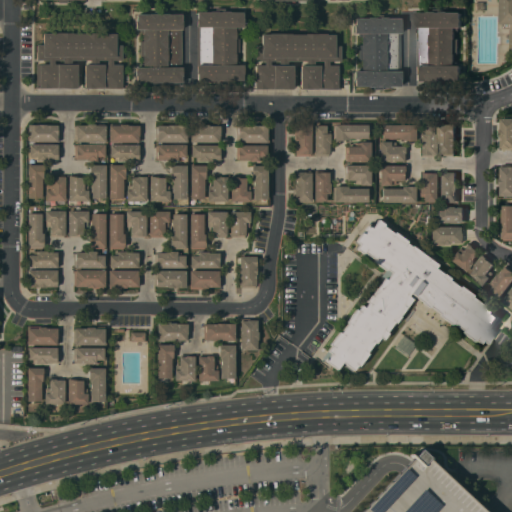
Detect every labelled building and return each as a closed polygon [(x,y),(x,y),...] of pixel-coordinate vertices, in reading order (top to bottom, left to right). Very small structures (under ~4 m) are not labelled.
[(511,24),(500,24),(500,0),(511,0),(511,48),(511,24)] [(210,11),(210,10),(218,10),(218,11),(222,11),(230,11),(243,11),(243,18),(244,18),(244,27),(239,27),(239,30),(236,30),(236,38),(239,38),(239,53),(236,53),(236,60),(235,60),(235,64),(243,64),(243,73),(243,80),(230,79),(230,80),(225,80),(225,83),(215,83),(215,80),(210,80),(197,79),(197,73),(196,73),(197,18),(197,11),(210,11)] [(429,12),(429,11),(437,11),(437,12),(440,12),(440,11),(449,11),(449,12),(462,12),(462,19),(462,27),(458,27),(458,31),(455,31),(455,38),(458,38),(458,53),(455,53),(455,62),(458,62),(458,65),(462,65),(462,74),(461,74),(461,80),(449,80),(449,81),(443,81),(443,84),(434,84),(434,81),(429,81),(429,80),(416,80),(416,74),(415,74),(415,18),(416,18),(416,12),(429,12)] [(149,13),(157,13),(161,13),(169,13),(182,13),(182,20),(182,75),(182,82),(169,82),(163,82),(163,85),(155,85),(155,82),(149,82),(136,82),(136,75),(135,75),(135,66),(141,66),(141,29),(136,29),(136,20),(136,13),(149,13)] [(368,17),(368,16),(374,16),(374,14),(383,14),(383,16),(388,16),(388,17),(401,17),(400,24),(401,24),(401,79),(400,79),(400,85),(387,85),(387,86),(382,86),(382,89),(373,89),(373,86),(368,86),(368,85),(355,85),(355,79),(354,79),(354,70),(363,70),(363,66),(361,66),(361,59),(358,59),(358,44),(362,44),(362,36),(359,36),(359,32),(354,32),(354,24),(355,24),(355,17),(368,17)] [(84,87),(84,64),(90,64),(91,59),(72,59),(72,64),(77,64),(77,88),(37,87),(37,79),(39,79),(40,63),(49,64),(49,59),(37,59),(37,44),(43,44),(43,33),(51,33),(51,32),(73,32),(87,33),(87,32),(108,32),(108,33),(116,33),(116,44),(122,44),(122,60),(113,59),(113,64),(122,64),(122,88),(84,87)] [(300,88),(300,64),(306,64),(306,60),(288,60),(288,64),(293,64),(293,88),(255,88),(255,64),(265,64),(265,60),(256,60),(256,45),(261,45),(261,33),(269,33),(269,32),(291,32),(291,33),(305,33),(327,33),(335,33),(335,45),(341,45),(341,60),(329,60),(329,65),(341,65),(341,89),(300,88)] [(511,150),(503,150),(503,148),(501,148),(502,136),(500,136),(500,128),(502,128),(502,118),(511,118),(511,150)] [(87,124),(87,123),(96,123),(96,122),(105,123),(105,141),(76,141),(76,135),(75,135),(75,124),(87,124)] [(109,141),(109,125),(110,125),(110,123),(119,122),(119,124),(127,123),(127,125),(139,124),(139,126),(140,126),(140,141),(139,141),(109,141)] [(39,124),(39,123),(47,124),(58,124),(58,125),(60,125),(60,141),(28,141),(28,124),(39,124)] [(311,123),(311,153),(310,153),(310,155),(295,155),(295,153),(295,142),(294,142),(294,134),(295,134),(295,123),(311,123)] [(168,125),(168,124),(176,124),(176,125),(187,125),(186,142),(157,142),(157,140),(155,140),(155,126),(157,126),(157,125),(168,125)] [(201,125),(201,124),(208,124),(208,125),(222,125),(221,142),(190,141),(190,125),(201,125)] [(238,142),(238,125),(250,125),(250,124),(257,124),(257,125),(267,125),(267,141),(238,142)] [(326,124),(326,130),(330,130),(330,143),(328,143),(328,155),(314,155),(314,124),(326,124)] [(368,138),(348,137),(348,139),(339,139),(333,139),(333,124),(335,124),(368,124),(368,138)] [(383,124),(416,124),(416,125),(417,125),(417,138),(416,138),(416,140),(408,140),(408,139),(402,139),(402,138),(383,138),(383,124)] [(455,135),(456,135),(456,141),(455,141),(455,154),(454,154),(454,156),(439,156),(439,154),(439,124),(456,124),(455,135)] [(436,125),(436,153),(435,153),(435,156),(422,155),(422,154),(421,154),(421,143),(420,143),(420,132),(422,132),(422,133),(424,133),(424,125),(436,125)] [(370,161),(346,161),(346,160),(344,160),(344,147),(347,147),(347,145),(355,145),(355,141),(359,142),(360,141),(370,141),(370,161)] [(380,141),(396,141),(396,146),(406,146),(406,161),(380,160),(380,141)] [(58,143),(58,144),(60,144),(60,158),(33,158),(33,156),(29,156),(29,143),(58,143)] [(74,143),(105,144),(104,156),(101,156),(100,159),(97,159),(97,160),(86,160),(86,159),(76,159),(76,157),(74,157),(74,143)] [(186,144),(186,156),(181,156),(181,161),(168,160),(168,159),(155,159),(155,145),(157,145),(157,143),(186,144)] [(110,144),(139,144),(139,145),(140,145),(140,159),(128,159),(128,160),(118,160),(115,160),(115,156),(110,156),(110,144)] [(220,144),(220,146),(221,146),(221,158),(220,158),(220,159),(209,159),(209,160),(196,160),(196,156),(191,156),(191,144),(220,144)] [(266,157),(261,157),(261,160),(258,160),(258,161),(248,160),(248,159),(235,159),(236,144),(266,145),(266,157)] [(28,163),(31,163),(31,162),(43,162),(43,166),(44,166),(44,172),(43,172),(43,178),(41,178),(42,184),(42,191),(42,197),(28,197),(28,163)] [(109,164),(110,164),(110,162),(125,162),(125,178),(123,178),(123,184),(123,192),(123,197),(109,198),(109,164)] [(105,197),(91,197),(91,178),(90,178),(90,169),(89,164),(90,164),(90,163),(105,163),(105,197)] [(186,198),(173,198),(172,178),(171,178),(171,170),(170,170),(170,163),(185,163),(186,198)] [(204,198),(190,198),(191,163),(206,163),(206,174),(205,174),(205,178),(204,178),(204,198)] [(267,163),(267,198),(253,198),(253,178),(251,178),(251,163),(267,163)] [(370,184),(354,184),(355,179),(345,179),(345,164),(370,164),(370,184)] [(511,196),(502,196),(502,185),(501,185),(501,177),(502,177),(502,164),(511,164),(511,196)] [(380,165),(406,165),(406,181),(396,181),(396,185),(380,185),(380,165)] [(314,200),(314,169),(328,170),(328,183),(329,183),(329,195),(326,195),(326,200),(314,200)] [(311,201),(294,201),(294,199),(293,199),(293,183),(295,183),(295,171),(297,171),(297,170),(311,170),(311,201)] [(419,193),(419,183),(421,183),(421,170),(436,170),(435,202),(424,201),(424,193),(419,193)] [(456,183),(457,183),(457,189),(459,189),(458,202),(440,201),(440,170),(456,171),(456,183)] [(65,200),(45,200),(45,189),(46,189),(46,184),(50,184),(50,174),(65,174),(65,200)] [(70,175),(70,174),(83,174),(83,184),(88,184),(88,200),(68,200),(68,175),(70,175)] [(126,200),(126,189),(127,189),(127,185),(131,185),(131,176),(132,176),(132,175),(145,174),(146,200),(126,200)] [(148,175),(164,174),(164,185),(169,184),(169,200),(149,200),(148,175)] [(227,175),(227,201),(207,201),(207,185),(212,185),(212,175),(227,175)] [(230,201),(230,176),(232,176),(232,175),(245,175),(245,185),(249,185),(249,190),(250,190),(250,201),(230,201)] [(367,187),(367,201),(333,201),(333,185),(348,186),(348,187),(367,187)] [(382,188),(402,188),(402,186),(416,186),(416,189),(417,189),(417,201),(382,201),(382,188)] [(511,205),(511,240),(503,240),(503,205),(511,205)] [(443,210),(443,206),(453,206),(453,208),(466,208),(466,221),(435,222),(435,210),(443,210)] [(65,210),(65,236),(49,236),(49,226),(46,226),(46,221),(45,221),(45,209),(65,210)] [(68,210),(88,210),(87,226),(83,226),(83,235),(68,234),(68,210)] [(146,210),(145,236),(130,236),(130,226),(127,226),(127,221),(126,221),(126,210),(146,210)] [(169,210),(168,226),(164,226),(164,236),(149,236),(149,210),(169,210)] [(226,211),(226,237),(211,236),(212,226),(206,226),(207,210),(226,211)] [(250,211),(249,226),(245,226),(245,237),(230,237),(230,211),(250,211)] [(42,233),(44,233),(43,247),(29,247),(29,246),(28,246),(28,213),(42,213),(42,233)] [(105,213),(105,248),(89,248),(89,241),(90,241),(90,233),(92,233),(91,213),(105,213)] [(122,213),(123,233),(124,233),(125,248),(109,248),(109,213),(122,213)] [(172,213),(186,214),(185,248),(170,248),(170,242),(170,233),(172,233),(172,213)] [(204,213),(203,233),(205,233),(205,237),(206,237),(206,248),(189,248),(190,213),(204,213)] [(385,223),(383,225),(394,233),(395,231),(407,241),(406,242),(411,246),(412,245),(438,264),(436,267),(450,278),(449,279),(460,287),(461,285),(473,295),(472,296),(482,304),(484,302),(495,311),(495,312),(502,318),(495,328),(493,326),(492,328),(496,332),(487,342),(484,339),(481,343),(476,338),(474,340),(462,331),(464,330),(453,322),(451,324),(439,314),(441,313),(430,304),(428,306),(423,302),(411,292),(408,295),(412,298),(399,315),(395,321),(394,320),(386,331),(387,332),(383,339),(379,336),(375,342),(374,341),(366,352),(368,353),(359,365),(357,363),(353,369),(342,361),(337,368),(326,360),(332,353),(328,350),(332,345),(330,343),(339,331),(341,333),(349,322),(347,321),(356,309),(358,310),(361,305),(364,307),(368,302),(367,300),(371,294),(372,295),(385,278),(387,279),(392,272),(387,267),(386,269),(374,260),(375,258),(364,250),(363,252),(357,248),(361,243),(356,240),(362,232),(364,234),(367,230),(365,229),(368,224),(372,227),(378,219),(385,223)] [(462,242),(461,241),(461,242),(449,242),(449,243),(444,243),(444,245),(431,245),(431,225),(461,226),(461,227),(463,227),(462,242)] [(456,250),(457,251),(460,247),(463,249),(468,243),(469,242),(474,246),(473,247),(480,252),(466,271),(449,259),(456,250)] [(28,254),(34,254),(34,250),(47,250),(47,252),(59,252),(59,266),(28,267),(28,254)] [(74,251),(86,251),(86,250),(99,250),(99,255),(104,255),(104,267),(76,267),(76,265),(74,265),(74,251)] [(140,268),(109,267),(109,254),(115,255),(115,250),(128,250),(128,252),(140,252),(140,268)] [(185,254),(185,267),(155,267),(155,252),(167,252),(167,251),(177,251),(177,254),(185,254)] [(190,255),(195,255),(195,251),(208,251),(208,253),(221,252),(221,267),(190,267),(190,255)] [(468,274),(484,253),(496,262),(489,270),(494,273),(484,286),(468,274)] [(256,287),(240,287),(240,285),(239,285),(239,256),(256,256),(256,287)] [(511,282),(500,298),(491,290),(494,286),(490,283),(498,273),(499,274),(505,266),(506,267),(508,265),(511,268),(511,282)] [(28,269),(57,269),(57,270),(59,270),(59,285),(57,285),(57,286),(46,286),(39,286),(28,286),(28,269)] [(104,288),(87,287),(87,286),(73,286),(74,269),(105,269),(104,288)] [(109,270),(140,270),(140,286),(127,286),(127,288),(115,288),(115,286),(109,286),(109,270)] [(168,287),(168,286),(154,286),(154,270),(185,270),(186,286),(168,287)] [(208,285),(208,287),(200,288),(190,288),(190,270),(221,270),(221,285),(208,285)] [(511,307),(503,301),(511,289),(511,307)] [(240,349),(240,318),(257,318),(257,336),(259,336),(259,347),(257,347),(257,349),(240,349)] [(157,323),(168,323),(168,322),(176,322),(176,323),(189,324),(189,339),(157,339),(157,323)] [(235,340),(203,339),(204,322),(235,323),(235,340)] [(58,344),(27,343),(27,325),(40,325),(40,326),(46,326),(46,328),(59,328),(58,344)] [(103,325),(104,344),(75,344),(75,328),(86,328),(86,327),(92,327),(92,326),(103,325)] [(145,331),(145,340),(130,341),(130,331),(145,331)] [(158,344),(159,344),(159,342),(173,342),(172,344),(174,344),(173,353),(173,357),(172,357),(171,377),(157,377),(158,344)] [(221,377),(221,357),(219,357),(219,342),(234,342),(234,377),(221,377)] [(28,347),(58,347),(58,362),(46,362),(46,363),(33,363),(33,358),(28,358),(28,347)] [(104,347),(104,360),(99,360),(99,362),(96,362),(96,363),(85,363),(85,362),(75,362),(75,347),(104,347)] [(175,380),(175,363),(179,363),(179,354),(194,354),(194,379),(175,380)] [(198,380),(198,355),(209,355),(209,354),(213,354),(213,364),(218,364),(218,380),(198,380)] [(27,400),(27,365),(42,365),(42,382),(41,382),(41,400),(27,400)] [(91,381),(88,381),(89,366),(104,366),(104,401),(90,401),(91,381)] [(67,379),(68,379),(68,377),(82,377),(82,387),(87,387),(87,403),(67,403),(67,379)] [(44,403),(44,392),(45,392),(45,387),(48,387),(48,378),(56,378),(56,379),(64,379),(64,403),(44,403)] [(362,511),(414,457),(414,456),(421,448),(430,457),(429,458),(486,511),(362,511)]
